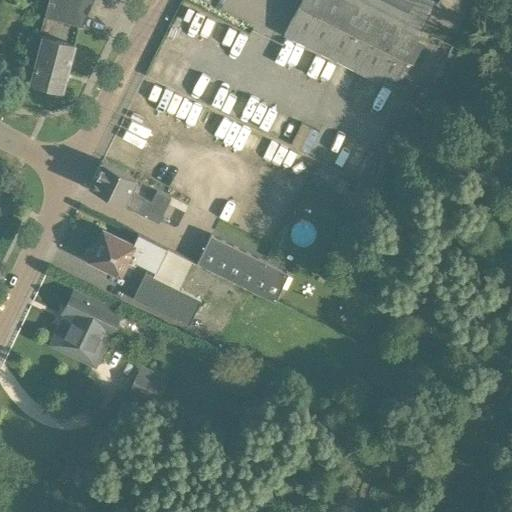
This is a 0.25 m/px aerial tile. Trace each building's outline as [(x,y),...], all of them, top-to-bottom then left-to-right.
[(49,0),(45,17),(82,27),(93,0),(49,0)] [(421,31),(359,0),(301,0),(284,35),(392,88),(405,62),(413,66),(424,44),(416,40),(421,31)] [(359,0),(421,31),(436,0),(437,1),(437,0),(359,0)] [(43,37),(31,82),(62,90),(74,45),(43,37)] [(408,100),(431,110),(439,94),(416,83),(408,100)] [(101,161),(89,186),(158,221),(167,202),(185,212),(188,205),(170,195),(101,161)] [(345,196),(350,185),(340,179),(334,191),(345,196)] [(155,270),(166,248),(138,234),(133,244),(103,230),(94,248),(87,249),(85,253),(89,259),(119,274),(124,264),(132,269),(136,261),(148,267),(155,270)] [(210,235),(197,263),(275,301),(288,273),(210,235)] [(155,271),(155,270),(148,267),(133,298),(188,325),(200,300),(152,277),(155,271)] [(69,313),(54,343),(94,363),(109,332),(111,333),(120,315),(73,292),(64,310),(69,313)] [(438,354),(445,339),(434,334),(427,348),(438,354)] [(141,367),(128,396),(153,408),(166,379),(141,367)] [(239,420),(240,417),(247,405),(244,398),(238,394),(231,397),(225,408),(223,411),(225,419),(232,422),(239,420)]
